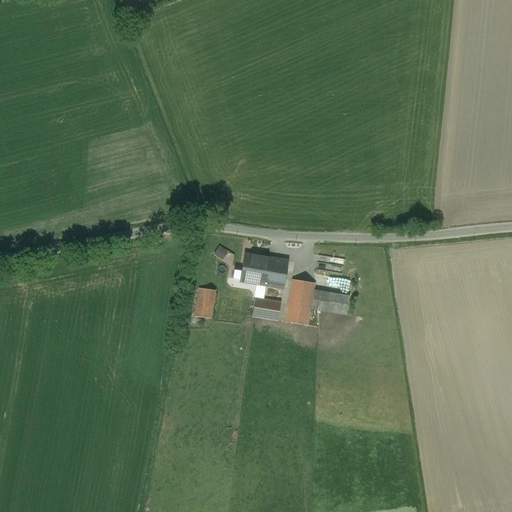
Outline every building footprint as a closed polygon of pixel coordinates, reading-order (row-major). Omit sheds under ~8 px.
[(223,259),(228,250),(219,245),(214,254),(223,259)] [(229,265),(236,256),(230,251),(223,260),(229,265)] [(287,261),(245,254),(240,281),(255,284),(253,297),(254,299),(263,300),(265,285),(283,288),(287,261)] [(314,283),(291,280),(284,322),(307,326),(310,309),(313,290),(314,283)] [(214,291),(199,289),(194,317),(210,319),(214,291)] [(348,296),(313,290),(310,309),(345,315),(348,296)] [(263,300),(254,299),(251,316),(277,320),(280,303),(263,300)]
